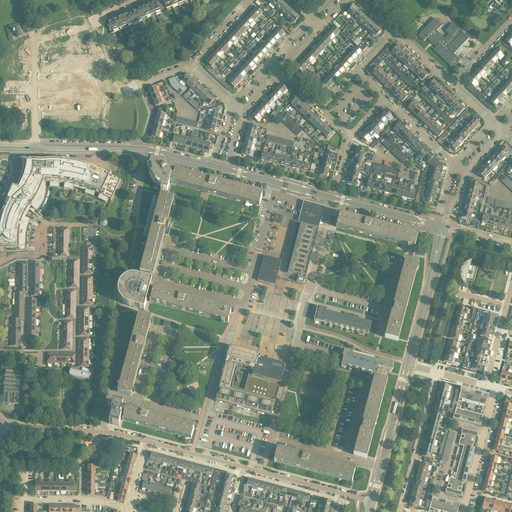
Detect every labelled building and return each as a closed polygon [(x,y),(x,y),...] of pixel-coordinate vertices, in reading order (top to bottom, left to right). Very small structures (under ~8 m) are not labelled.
[(42,3),(40,4),(45,22),(47,21),(48,24),(65,19),(64,17),(66,16),(61,0),(43,0),(42,0),(42,3)] [(172,7),(169,0),(162,0),(166,9),(172,7)] [(151,3),(155,14),(160,11),(156,1),(151,3)] [(280,11),(283,7),(285,5),(281,1),(275,7),(280,11)] [(155,14),(151,3),(146,5),(151,16),(155,14)] [(151,16),(146,5),(142,7),(145,16),(146,18),(151,16)] [(285,5),(283,7),(280,11),(284,15),(290,9),(285,5)] [(348,12),(353,16),(358,10),(353,6),(348,12)] [(145,16),(142,7),(137,10),(138,11),(141,20),(146,18),(145,16)] [(257,7),(252,12),(258,17),(262,13),(257,7)] [(289,19),(292,16),(294,14),(290,9),(284,15),(289,19)] [(358,10),(353,16),(357,20),(363,14),(358,10)] [(133,13),(137,23),(142,21),(141,20),(138,11),(133,13)] [(252,12),(248,17),(254,22),(258,17),(252,12)] [(132,24),(128,15),(128,13),(123,15),(128,26),(132,24)] [(128,15),(132,24),(133,25),(137,23),(133,13),(128,15)] [(294,14),(292,16),(289,19),(293,24),(299,18),(294,14)] [(357,20),(362,25),(367,19),(363,14),(357,20)] [(128,26),(123,15),(118,17),(123,28),(128,26)] [(123,28),(118,17),(114,19),(118,30),(123,28)] [(248,17),(244,21),(249,26),(254,22),(248,17)] [(118,30),(114,19),(109,22),(113,32),(118,30)] [(366,29),(372,23),(367,19),(362,25),(366,29)] [(427,27),(420,34),(418,36),(424,41),(427,38),(430,41),(429,42),(431,43),(433,45),(434,44),(436,47),(433,50),(449,65),(452,62),(455,66),(459,62),(460,61),(454,55),(469,38),(452,23),(445,31),(449,35),(444,39),(436,32),(443,25),(441,23),(440,23),(435,19),(427,27)] [(244,21),(240,26),(245,31),(249,26),(244,21)] [(457,21),(456,23),(463,30),(465,28),(457,21)] [(371,33),(376,27),(372,23),(366,29),(371,33)] [(240,26),(235,30),(241,36),(245,31),(240,26)] [(334,27),(330,32),(335,37),(340,32),(334,27)] [(381,31),(382,30),(379,28),(378,29),(376,27),(371,33),(376,37),(381,31)] [(279,28),(275,33),(280,38),(285,33),(279,28)] [(241,36),(235,30),(231,35),(237,40),(241,36)] [(330,32),(326,36),(331,41),(335,37),(330,32)] [(275,33),(270,37),(276,42),(280,38),(275,33)] [(231,35),(227,39),(233,45),(237,40),(231,35)] [(326,36),(321,41),(327,46),(331,41),(326,36)] [(270,37),(266,42),(272,47),(276,42),(270,37)] [(227,39),(223,44),(228,49),(233,45),(227,39)] [(368,46),(366,44),(368,42),(365,40),(358,47),(363,52),(368,46)] [(321,41),(317,45),(323,51),(327,46),(321,41)] [(266,42),(262,46),(268,52),(272,47),(266,42)] [(223,44),(219,49),(224,54),(228,49),(223,44)] [(317,45),(313,50),(319,55),(323,51),(317,45)] [(258,51),(263,56),(268,52),(262,46),(258,51)] [(393,54),(396,56),(401,50),(397,46),(391,53),(392,55),(393,54)] [(356,47),(352,52),(358,57),(362,53),(356,47)] [(219,49),(214,53),(220,58),(224,54),(219,49)] [(497,49),(492,54),(498,59),(502,55),(497,49)] [(309,55),(314,60),(319,55),(313,50),(309,55)] [(405,55),(406,55),(401,50),(396,56),(400,60),(405,55)] [(258,51),(254,55),(259,61),(263,56),(258,51)] [(348,57),(353,62),(358,57),(352,52),(348,57)] [(210,58),(216,63),(220,58),(214,53),(210,58)] [(494,64),(498,59),(492,54),(488,59),(494,64)] [(0,77),(16,77),(16,75),(19,75),(18,58),(16,58),(16,55),(0,55),(0,77)] [(77,55),(61,55),(61,68),(77,68),(77,66),(91,66),(91,86),(90,86),(90,97),(103,97),(103,67),(100,67),(100,58),(77,58),(77,55)] [(254,55),(249,60),(255,65),(259,61),(254,55)] [(309,55),(305,59),(310,64),(314,60),(309,55)] [(405,65),(410,59),(406,55),(405,55),(400,60),(405,65)] [(348,57),(344,61),(349,66),(353,62),(348,57)] [(209,65),(211,67),(211,68),(216,63),(210,58),(206,62),(209,65)] [(305,59),(300,64),(306,69),(310,64),(305,59)] [(405,65),(409,69),(415,63),(410,59),(405,65)] [(488,59),(484,63),(490,68),(494,64),(488,59)] [(249,60),(245,65),(251,70),(255,65),(249,60)] [(344,61),(339,66),(345,71),(349,66),(344,61)] [(415,63),(409,69),(413,73),(419,67),(415,63)] [(486,73),(490,68),(484,63),(480,68),(486,73)] [(302,74),(306,69),(300,64),(296,68),(302,74)] [(251,70),(245,65),(241,69),(247,74),(251,70)] [(345,71),(339,66),(335,70),(341,76),(345,71)] [(379,66),(377,67),(372,73),(376,77),(382,71),(383,70),(379,66)] [(413,73),(418,77),(423,71),(419,67),(413,73)] [(476,72),(481,77),(486,73),(480,68),(476,72)] [(241,69),(237,74),(242,79),(247,74),(241,69)] [(335,70),(331,75),(336,80),(341,76),(335,70)] [(376,77),(381,81),(386,76),(382,71),(376,77)] [(428,75),(423,71),(418,77),(422,81),(421,82),(423,84),(429,78),(427,76),(428,75)] [(477,82),(481,77),(476,72),(471,77),(477,82)] [(186,84),(192,79),(187,74),(182,80),(186,84)] [(237,74),(232,78),(238,83),(242,79),(237,74)] [(385,86),(390,80),(392,78),(388,74),(386,76),(381,81),(385,86)] [(331,75),(327,80),(332,85),(336,80),(331,75)] [(174,77),(168,80),(171,86),(177,91),(180,88),(181,90),(183,88),(176,81),(177,81),(174,77)] [(467,81),(470,84),(472,86),(473,87),(477,82),(471,77),(467,81)] [(232,78),(228,83),(229,84),(231,86),(234,88),(238,83),(232,78)] [(196,83),(192,79),(186,84),(191,88),(196,83)] [(327,80),(322,84),(328,89),(332,85),(327,80)] [(389,90),(395,84),(390,80),(385,86),(389,90)] [(433,90),(438,84),(433,80),(431,82),(429,80),(425,85),(427,87),(428,86),(433,90)] [(195,93),(196,92),(201,87),(196,83),(191,88),(195,93)] [(277,89),(282,95),(287,90),(281,84),(277,89)] [(324,94),(328,89),(322,84),(318,89),(324,94)] [(389,90),(394,94),(399,88),(395,84),(389,90)] [(437,94),(443,89),(438,84),(433,90),(437,94)] [(506,84),(502,88),(508,94),(511,89),(506,84)] [(151,95),(158,92),(155,86),(149,89),(151,95)] [(201,87),(196,92),(195,93),(194,95),(198,99),(200,97),(205,91),(201,87)] [(60,88),(47,88),(47,127),(60,127),(60,128),(79,128),(79,130),(90,130),(90,117),(58,117),(58,104),(60,104),(60,88)] [(398,98),(403,92),(399,88),(394,94),(398,98)] [(502,88),(498,93),(503,98),(508,94),(502,88)] [(282,95),(277,89),(272,94),(278,99),(282,95)] [(441,99),(447,93),(443,89),(437,94),(441,99)] [(205,101),(210,95),(205,91),(200,97),(205,101)] [(160,98),(158,92),(151,95),(153,101),(160,98)] [(403,92),(398,98),(402,102),(404,100),(406,102),(411,98),(407,94),(406,95),(403,92)] [(446,103),(451,97),(447,93),(441,99),(446,103)] [(498,93),(494,97),(499,103),(503,98),(498,93)] [(268,98),(274,104),(278,99),(272,94),(268,98)] [(214,100),(210,95),(205,101),(209,105),(214,100)] [(450,107),(456,101),(451,97),(446,103),(450,107)] [(490,103),(492,105),(495,107),(499,103),(494,97),(489,102),(490,103)] [(160,98),(153,101),(156,107),(163,104),(160,98)] [(264,103),(270,108),(273,105),(274,104),(268,98),(264,103)] [(291,104),(295,108),(300,102),(296,98),(291,104)] [(412,112),(418,106),(420,104),(416,101),(415,102),(412,99),(408,104),(410,106),(408,108),(412,112)] [(456,101),(450,107),(455,111),(460,105),(456,101)] [(300,112),(305,107),(300,102),(295,108),(300,112)] [(270,108),(264,103),(260,107),(266,113),(270,108)] [(420,104),(418,106),(412,112),(417,116),(422,110),(424,108),(420,104)] [(460,105),(455,111),(459,115),(465,109),(460,105)] [(266,113),(260,107),(256,112),(261,117),(266,113)] [(298,120),(300,121),(304,117),(309,111),(305,107),(300,112),(298,114),(301,116),(298,120)] [(206,118),(210,119),(217,121),(219,115),(218,114),(220,109),(213,109),(210,109),(209,116),(207,115),(206,118)] [(381,115),(387,121),(392,116),(385,110),(381,115)] [(417,116),(421,120),(427,115),(422,110),(417,116)] [(304,117),(309,121),(314,115),(309,111),(304,117)] [(158,112),(156,118),(164,120),(166,114),(158,112)] [(261,117),(256,112),(251,117),(257,122),(261,117)] [(318,119),(314,115),(309,121),(313,125),(318,119)] [(377,119),(382,124),(383,125),(387,121),(381,115),(377,119)] [(427,115),(421,120),(425,125),(431,119),(427,115)] [(477,122),(480,119),(475,115),(473,118),(474,119),(470,123),(475,129),(480,124),(477,122)] [(162,126),(164,120),(156,118),(155,124),(162,126)] [(313,125),(318,129),(323,124),(318,119),(313,125)] [(373,123),(379,130),(383,125),(382,124),(377,119),(373,123)] [(431,119),(425,125),(429,129),(435,123),(431,119)] [(369,128),(375,134),(379,130),(373,123),(369,128)] [(434,133),(437,130),(439,127),(435,123),(429,129),(434,133)] [(465,128),(471,133),(475,129),(470,123),(465,128)] [(153,130),(160,132),(162,126),(155,124),(153,130)] [(248,130),(256,132),(257,126),(250,124),(248,130)] [(318,129),(322,134),(327,128),(323,124),(318,129)] [(398,134),(404,128),(400,124),(394,130),(398,134)] [(437,130),(434,133),(438,137),(444,131),(439,127),(437,130)] [(332,132),(327,128),(322,134),(327,138),(332,132)] [(375,134),(369,128),(365,132),(371,138),(375,134)] [(402,138),(407,133),(408,132),(404,128),(398,134),(402,138)] [(461,132),(467,137),(471,133),(465,128),(461,132)] [(159,139),(160,132),(153,130),(151,137),(159,139)] [(366,144),(367,143),(371,138),(365,132),(360,137),(363,139),(360,141),(366,144)] [(408,132),(407,133),(402,138),(406,142),(413,136),(408,132)] [(457,136),(463,142),(467,137),(461,132),(457,136)] [(173,142),(179,144),(181,137),(175,135),(173,142)] [(406,142),(411,147),(417,140),(413,136),(406,142)] [(457,136),(453,141),(459,146),(463,142),(457,136)] [(411,147),(415,151),(421,144),(417,140),(411,147)] [(459,146),(453,141),(449,145),(455,151),(459,146)] [(211,145),(205,143),(203,150),(209,152),(211,145)] [(415,151),(420,155),(426,149),(421,144),(415,151)] [(333,154),(331,153),(332,147),(324,145),(323,151),(324,152),(323,157),(324,158),(332,160),(333,154)] [(498,151),(505,157),(509,153),(502,147),(498,151)] [(251,150),(243,148),(242,154),(249,156),(251,150)] [(355,154),(364,156),(366,150),(357,148),(355,154)] [(420,155),(424,159),(430,153),(426,149),(420,155)] [(505,157),(498,151),(494,155),(501,162),(505,157)] [(267,161),(268,158),(269,154),(263,152),(261,160),(267,161)] [(279,164),(280,158),(281,155),(275,153),(275,155),(273,163),(279,164)] [(428,163),(434,157),(430,153),(424,159),(428,163)] [(354,159),(362,162),(364,156),(355,154),(354,159)] [(286,158),(287,156),(281,155),(280,158),(279,164),(284,166),(286,158)] [(490,160),(497,166),(501,162),(494,155),(490,160)] [(442,167),(442,166),(436,160),(436,159),(434,157),(428,163),(432,167),(434,167),(434,165),(442,167)] [(293,158),(292,160),(290,167),(296,169),(298,162),(299,159),(293,158)] [(0,250),(1,251),(6,251),(6,252),(7,252),(12,252),(12,251),(14,251),(19,251),(19,244),(25,244),(25,237),(26,230),(29,223),(28,223),(30,219),(25,216),(26,214),(28,211),(29,209),(33,212),(35,209),(39,213),(39,212),(44,204),(46,199),(48,195),(48,192),(49,190),(49,188),(44,187),(44,181),(46,181),(46,182),(51,182),(50,187),(59,188),(60,183),(65,184),(64,189),(73,191),(74,186),(78,187),(83,188),(87,189),(85,194),(94,197),(95,193),(100,195),(98,199),(106,203),(108,199),(111,201),(120,181),(118,179),(115,178),(112,176),(110,176),(106,174),(101,172),(97,170),(97,169),(88,166),(79,164),(74,163),(70,163),(66,162),(61,162),(57,161),(45,161),(36,161),(36,159),(23,159),(23,167),(24,167),(23,175),(20,182),(16,189),(13,188),(8,200),(5,207),(1,217),(0,219),(0,250)] [(352,165),(361,168),(362,162),(354,159),(352,165)] [(167,169),(166,167),(164,166),(165,164),(149,160),(147,167),(150,167),(149,171),(151,174),(149,175),(154,184),(156,183),(158,186),(161,187),(160,190),(167,192),(169,184),(169,183),(171,183),(173,176),(171,176),(171,175),(168,175),(168,173),(169,172),(168,171),(167,169)] [(486,164),(492,171),(497,166),(490,160),(486,164)] [(482,169),(488,175),(492,171),(486,164),(482,169)] [(443,167),(442,167),(434,165),(434,167),(434,168),(432,174),(441,176),(443,170),(442,170),(443,167)] [(488,175),(482,169),(478,173),(484,179),(488,175)] [(349,177),(358,179),(359,173),(351,171),(349,177)] [(205,176),(204,180),(174,172),(173,176),(171,183),(259,206),(262,195),(216,183),(217,181),(216,180),(217,179),(205,176)] [(432,174),(431,180),(439,182),(441,176),(432,174)] [(358,179),(349,177),(348,183),(356,185),(358,179)] [(367,188),(373,189),(375,181),(369,179),(367,188)] [(379,191),(384,192),(387,184),(387,181),(382,179),(381,182),(379,191)] [(431,180),(429,186),(438,188),(439,182),(431,180)] [(470,189),(478,191),(480,185),(471,183),(470,189)] [(390,194),(393,185),(387,184),(384,192),(390,194)] [(429,186),(427,192),(436,194),(438,188),(429,186)] [(402,197),(404,189),(398,187),(396,195),(396,196),(402,197)] [(408,199),(410,191),(410,190),(404,189),(402,197),(408,199)] [(416,192),(413,191),(413,189),(410,189),(410,190),(410,191),(408,199),(414,200),(416,192)] [(468,194),(477,197),(478,191),(470,189),(468,194)] [(427,192),(426,197),(435,200),(436,194),(427,192)] [(466,200),(475,203),(477,197),(468,194),(466,200)] [(161,195),(160,198),(153,196),(147,219),(143,236),(150,238),(141,273),(150,276),(152,276),(163,235),(167,236),(170,225),(166,224),(167,217),(172,198),(161,195)] [(433,205),(435,200),(426,197),(424,203),(433,205)] [(301,224),(318,229),(324,208),(304,202),(298,224),(301,224)] [(463,212),(472,214),(473,208),(465,206),(463,212)] [(472,214),(463,212),(461,218),(472,220),(472,218),(471,218),(472,214)] [(283,224),(284,215),(275,214),(274,223),(283,224)] [(482,223),(487,224),(490,216),(484,214),(482,223)] [(415,247),(418,237),(372,224),(373,220),(363,218),(362,222),(340,216),(337,227),(415,247)] [(499,227),(501,219),(495,217),(493,226),(499,227)] [(505,229),(507,220),(501,219),(499,227),(505,229)] [(318,229),(301,224),(298,224),(285,272),(298,276),(298,277),(300,277),(300,276),(306,278),(318,229)] [(275,286),(282,261),(264,256),(258,281),(259,281),(275,286)] [(398,338),(418,263),(407,260),(395,306),(391,305),(388,315),(392,316),(386,338),(397,341),(397,340),(398,338)] [(463,282),(465,284),(467,278),(469,279),(474,281),(478,268),(473,266),(472,266),(470,266),(472,260),(469,261),(466,263),(463,265),(462,268),(461,272),(461,275),(461,278),(463,282)] [(124,304),(126,305),(130,306),(144,310),(152,281),(149,280),(137,277),(131,277),(126,279),(122,283),(119,288),(118,294),(120,300),(124,304)] [(186,295),(176,292),(174,291),(173,295),(153,290),(150,301),(228,322),(231,311),(185,299),(186,295)] [(317,307),(314,320),(368,334),(371,323),(327,312),(327,310),(317,307)] [(465,314),(467,315),(469,309),(458,307),(457,312),(465,314)] [(149,338),(145,337),(151,317),(140,314),(119,392),(130,395),(142,349),(146,350),(149,338)] [(480,330),(482,330),(490,332),(492,327),(484,325),(482,324),(480,330)] [(488,340),(478,337),(477,342),(487,345),(488,340)] [(448,346),(456,348),(457,348),(458,348),(460,343),(449,340),(448,346)] [(216,401),(272,416),(286,365),(258,358),(259,355),(230,348),(216,401)] [(376,374),(376,377),(387,380),(388,373),(389,370),(390,370),(392,363),(382,360),(381,362),(352,354),(352,353),(345,351),(341,365),(376,374)] [(474,352),(472,358),(483,361),(484,355),(474,352)] [(481,366),(471,363),(470,368),(472,369),(480,371),(481,366)] [(6,368),(5,381),(4,381),(4,383),(3,385),(5,385),(3,403),(18,405),(21,369),(6,368)] [(70,368),(69,376),(88,380),(89,380),(91,373),(90,373),(89,373),(90,369),(82,368),(82,371),(71,368),(70,368)] [(366,455),(387,380),(376,377),(363,423),(360,422),(357,432),(361,433),(355,455),(366,458),(366,455)] [(441,384),(440,390),(448,392),(450,386),(441,384)] [(466,400),(468,389),(462,387),(459,398),(466,400)] [(472,402),(475,391),(468,389),(466,400),(472,402)] [(440,390),(438,396),(446,398),(448,392),(440,390)] [(479,403),(482,393),(475,391),(472,402),(479,403)] [(78,403),(79,393),(74,392),(71,392),(70,404),(74,404),(74,402),(78,403)] [(482,393),(479,403),(486,405),(489,395),(482,393)] [(438,396),(436,402),(445,404),(446,398),(438,396)] [(124,415),(126,409),(126,407),(125,407),(124,410),(122,410),(124,405),(114,402),(111,412),(113,412),(113,414),(112,414),(110,424),(119,426),(122,417),(122,415),(124,415)] [(443,410),(445,404),(436,402),(435,408),(443,410)] [(192,438),(195,427),(149,415),(150,411),(140,408),(139,412),(126,409),(124,415),(123,420),(192,438)] [(435,408),(433,414),(441,416),(443,410),(435,408)] [(460,420),(463,409),(456,408),(453,418),(460,420)] [(467,422),(470,411),(463,409),(460,420),(467,422)] [(511,414),(511,410),(510,410),(504,409),(502,414),(509,416),(511,417),(511,414)] [(474,424),(476,413),(470,411),(467,422),(474,424)] [(476,413),(474,424),(480,426),(483,415),(476,413)] [(433,414),(432,420),(440,422),(441,416),(433,414)] [(432,420),(430,426),(438,428),(440,422),(432,420)] [(437,434),(438,428),(430,426),(428,432),(437,434)] [(458,445),(463,446),(465,447),(469,431),(462,429),(461,434),(464,435),(464,438),(460,437),(458,445)] [(479,434),(469,431),(465,447),(474,449),(475,447),(473,446),(474,441),(471,440),(471,437),(477,439),(479,434)] [(428,432),(427,438),(435,440),(437,434),(428,432)] [(427,438),(425,444),(433,446),(435,440),(427,438)] [(425,444),(423,450),(432,452),(433,446),(425,444)] [(463,446),(462,453),(472,456),(474,449),(465,447),(463,446)] [(352,481),(355,470),(309,458),(310,454),(300,451),(299,455),(277,449),(277,450),(274,460),(352,481)] [(432,452),(423,450),(422,456),(425,457),(424,460),(430,462),(430,461),(433,462),(433,458),(430,457),(432,452)] [(155,463),(156,460),(157,454),(151,452),(150,455),(149,455),(147,461),(155,463)] [(129,459),(135,461),(137,455),(127,453),(126,456),(126,459),(129,459)] [(462,453),(460,459),(471,462),(472,456),(462,453)] [(469,469),(471,462),(460,459),(458,466),(469,469)] [(421,462),(419,468),(428,471),(429,466),(431,466),(432,462),(433,462),(430,461),(430,462),(424,460),(423,463),(421,462)] [(458,466),(456,472),(467,475),(469,469),(458,466)] [(208,467),(207,472),(206,474),(205,477),(208,478),(209,475),(212,476),(214,469),(208,467)] [(419,468),(417,474),(426,476),(428,471),(419,468)] [(455,479),(456,479),(465,482),(467,475),(456,472),(455,479)] [(417,474),(416,480),(425,482),(426,476),(417,474)] [(446,492),(452,494),(456,479),(455,479),(450,477),(448,484),(451,485),(450,488),(447,487),(446,492)] [(231,482),(225,480),(222,479),(221,485),(230,487),(231,482)] [(465,482),(456,479),(452,494),(462,497),(463,492),(457,490),(458,487),(462,488),(463,483),(465,483),(465,482)] [(414,486),(423,488),(425,482),(416,480),(414,486)] [(159,493),(165,494),(167,485),(168,484),(165,483),(164,487),(161,486),(159,493)] [(198,491),(201,492),(202,486),(193,483),(192,489),(198,491)] [(167,485),(165,494),(171,496),(172,489),(173,488),(174,485),(171,484),(171,485),(167,485)] [(230,487),(221,485),(220,487),(219,490),(228,493),(230,487)] [(280,494),(281,492),(282,487),(276,486),(275,492),(274,495),(275,495),(277,494),(277,493),(280,494)] [(414,486),(413,491),(422,494),(423,488),(414,486)] [(282,487),(281,492),(280,494),(279,497),(285,498),(286,495),(288,489),(282,487)] [(228,493),(219,490),(218,494),(221,494),(220,497),(227,499),(228,493)] [(413,491),(411,497),(420,500),(422,494),(413,491)] [(119,494),(116,494),(113,493),(113,495),(119,497),(118,500),(124,502),(126,496),(119,494)] [(197,496),(190,495),(189,500),(195,502),(201,504),(204,505),(205,502),(202,502),(198,500),(199,497),(197,496)] [(414,507),(415,505),(418,505),(420,500),(411,497),(410,503),(409,506),(414,507)] [(436,510),(439,499),(432,497),(429,508),(436,510)] [(443,511),(446,501),(439,499),(436,510),(443,511)] [(214,507),(215,508),(224,510),(225,504),(219,502),(214,501),(214,504),(215,504),(214,507)] [(446,501),(443,511),(444,511),(449,511),(452,503),(446,501)] [(452,503),(449,511),(457,511),(459,504),(452,503)]
